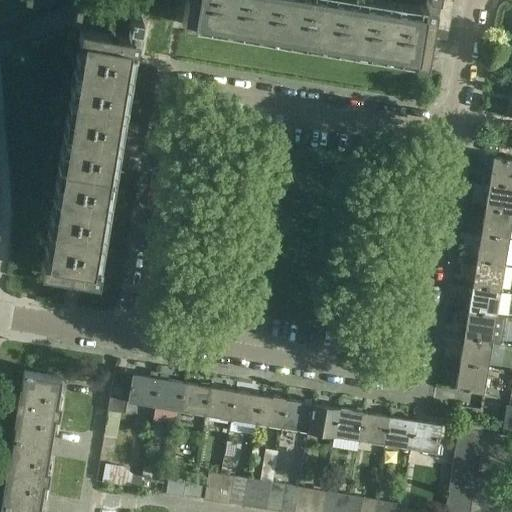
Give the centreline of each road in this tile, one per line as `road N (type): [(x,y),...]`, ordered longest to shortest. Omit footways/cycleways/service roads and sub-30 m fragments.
road 1 (residential): [(453,126),(408,381),(134,336)]
road 2 (residential): [(134,336),(173,93),(189,84),(453,126)]
road 3 (residential): [(134,336),(0,312)]
road 4 (residential): [(453,126),(476,0)]
